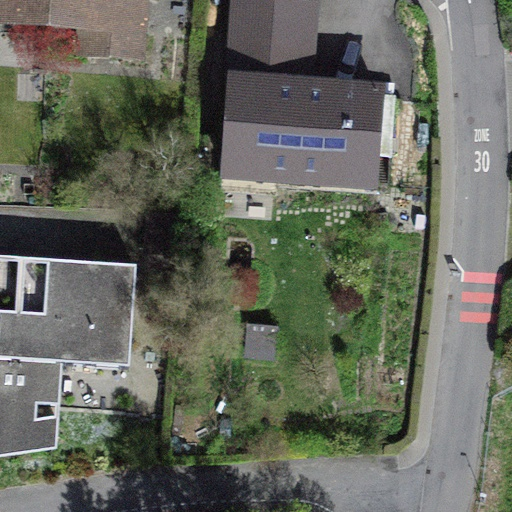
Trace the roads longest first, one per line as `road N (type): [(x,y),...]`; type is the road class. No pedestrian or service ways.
road 1 (residential): [(446,494),(472,247),(466,0)]
road 2 (residential): [(446,494),(81,511)]
